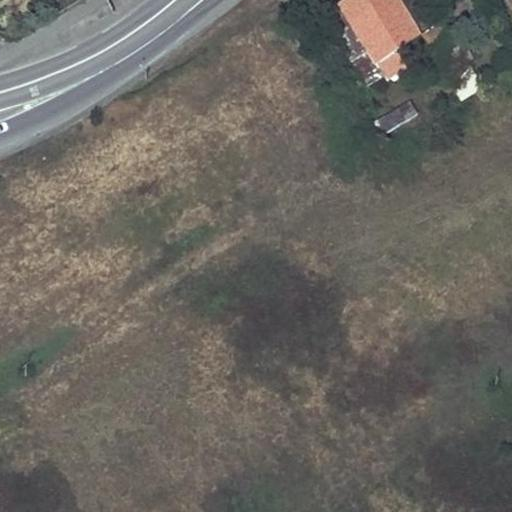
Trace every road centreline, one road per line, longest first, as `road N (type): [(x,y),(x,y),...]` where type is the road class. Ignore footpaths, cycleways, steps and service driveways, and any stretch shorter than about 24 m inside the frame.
road 1 (secondary): [(0,134),(113,76),(214,0)]
road 2 (secondary): [(173,0),(98,57),(0,92)]
